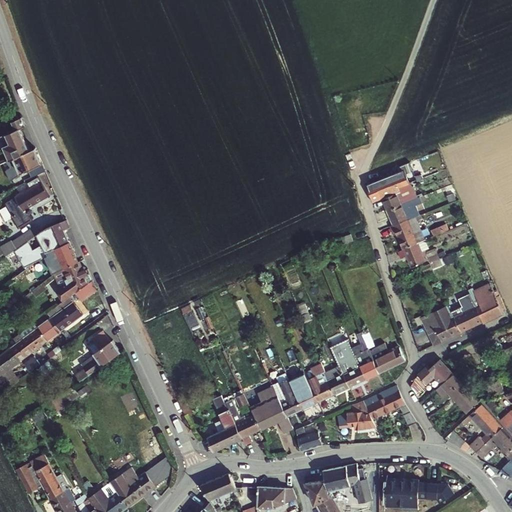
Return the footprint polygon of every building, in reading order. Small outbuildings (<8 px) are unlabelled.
[(19,129),(25,126),(21,117),(17,118),(13,109),(0,114),(0,118),(3,125),(11,121),(14,130),(6,134),(2,125),(0,126),(0,148),(1,150),(4,149),(8,159),(28,151),(19,129)] [(0,162),(0,173),(16,166),(23,181),(44,171),(39,160),(34,148),(28,151),(8,159),(0,162)] [(414,163),(402,168),(405,176),(417,171),(414,163)] [(372,199),(381,195),(399,188),(394,175),(367,186),(372,199)] [(40,183),(36,177),(11,193),(13,198),(40,183)] [(48,197),(40,183),(13,198),(5,203),(19,227),(31,220),(25,211),(48,197)] [(383,200),(387,211),(406,202),(405,201),(409,199),(412,198),(408,189),(412,187),(410,183),(399,188),(401,192),(383,200)] [(381,195),(383,200),(401,192),(399,188),(381,195)] [(387,211),(394,226),(416,216),(410,201),(409,199),(405,201),(406,202),(387,211)] [(397,233),(405,250),(422,241),(414,223),(420,220),(417,215),(416,216),(394,226),(391,227),(395,234),(397,233)] [(65,220),(59,222),(46,228),(39,233),(36,235),(41,246),(31,249),(28,241),(27,241),(24,243),(17,248),(15,250),(22,268),(35,262),(40,259),(47,256),(45,253),(53,249),(68,243),(62,230),(68,228),(65,220)] [(441,226),(433,230),(436,236),(444,233),(441,226)] [(36,235),(39,233),(35,227),(23,235),(27,241),(28,241),(36,235)] [(332,249),(354,241),(351,235),(330,243),(332,249)] [(422,241),(405,250),(400,252),(403,259),(408,257),(413,268),(430,260),(431,262),(440,258),(436,249),(430,251),(425,241),(422,241)] [(53,272),(61,268),(76,261),(68,243),(53,249),(45,253),(47,256),(40,259),(42,263),(48,260),(53,272)] [(69,297),(72,294),(90,282),(91,281),(86,268),(79,270),(76,261),(61,268),(62,269),(71,290),(65,294),(67,298),(69,297)] [(90,282),(72,294),(78,304),(96,291),(90,282)] [(481,304),(476,306),(483,322),(504,312),(492,286),(476,293),(481,304)] [(51,295),(57,305),(66,299),(59,289),(51,295)] [(454,316),(461,332),(483,322),(476,306),(472,297),(471,296),(461,300),(465,307),(461,309),(463,312),(454,316)] [(50,318),(60,332),(82,315),(69,297),(67,298),(66,299),(57,305),(46,313),(50,318)] [(428,315),(433,326),(429,327),(436,343),(461,332),(454,316),(449,305),(428,315)] [(433,326),(428,315),(424,317),(429,327),(433,326)] [(50,318),(36,328),(46,342),(60,332),(50,318)] [(46,342),(36,328),(32,323),(19,332),(33,352),(46,342)] [(77,373),(81,379),(119,353),(110,341),(109,342),(101,331),(90,339),(98,350),(80,363),(83,368),(77,373)] [(16,343),(9,348),(19,361),(33,352),(19,332),(18,333),(12,337),(16,343)] [(369,353),(378,374),(405,362),(399,349),(389,354),(384,343),(369,350),(370,352),(369,353)] [(366,380),(378,374),(369,353),(370,352),(369,350),(368,347),(356,353),(355,353),(361,366),(360,367),(366,380)] [(19,361),(9,348),(0,354),(0,375),(1,375),(10,368),(19,361)] [(511,362),(511,349),(489,361),(494,371),(511,362)] [(46,354),(49,358),(55,354),(52,350),(46,354)] [(349,387),(366,380),(360,367),(361,366),(355,353),(353,351),(336,359),(349,387)] [(31,358),(23,364),(28,371),(36,365),(31,359),(31,358)] [(317,402),(334,394),(328,380),(327,380),(323,372),(325,371),(323,365),(320,359),(312,362),(317,374),(314,376),(318,385),(311,388),(317,402)] [(334,394),(349,387),(336,359),(323,365),(325,371),(323,372),(327,380),(328,380),(334,394)] [(442,387),(453,376),(439,361),(429,370),(427,373),(425,370),(419,376),(418,375),(412,384),(415,393),(435,380),(442,387)] [(1,375),(7,383),(16,377),(16,376),(10,368),(1,375)] [(293,392),(300,410),(317,402),(311,388),(309,384),(304,371),(300,373),(301,376),(299,377),(303,387),(293,392)] [(300,410),(293,392),(285,373),(275,377),(277,381),(274,382),(275,385),(278,384),(285,400),(279,402),(285,417),(300,410)] [(453,376),(442,387),(436,391),(443,399),(448,394),(456,403),(468,392),(453,376)] [(9,387),(18,381),(16,377),(7,383),(9,387)] [(505,394),(500,382),(485,388),(491,399),(505,394)] [(215,383),(207,387),(210,393),(218,389),(215,383)] [(290,429),(285,417),(279,402),(271,384),(263,387),(267,397),(249,406),(253,414),(259,428),(276,421),(281,433),(290,429)] [(386,391),(384,392),(386,397),(398,391),(397,386),(386,391)] [(58,396),(64,405),(77,396),(71,387),(58,396)] [(245,391),(237,395),(241,404),(249,401),(245,391)] [(363,401),(372,420),(395,409),(403,424),(413,419),(398,392),(398,391),(386,397),(384,392),(373,397),(363,401)] [(468,392),(456,403),(466,414),(478,403),(468,392)] [(240,437),(259,428),(253,414),(240,420),(227,393),(221,396),(240,437)] [(191,410),(185,395),(178,398),(184,413),(191,410)] [(211,450),(240,437),(221,396),(212,401),(224,427),(216,430),(210,416),(206,417),(213,432),(205,436),(211,450)] [(354,430),(375,428),(372,420),(363,401),(357,404),(356,404),(359,411),(346,412),(347,414),(339,415),(340,428),(350,427),(350,425),(353,425),(354,430)] [(502,428),(481,406),(469,417),(486,435),(481,440),(477,440),(469,447),(475,453),(502,428)] [(463,423),(462,424),(465,427),(471,422),(468,418),(463,423)] [(298,451),(320,445),(315,430),(301,434),(299,428),(292,430),(294,438),(298,451)] [(511,460),(511,439),(505,432),(502,428),(475,453),(480,458),(495,445),(511,461),(511,460)] [(41,486),(48,499),(63,491),(68,489),(60,475),(55,478),(44,456),(26,465),(28,469),(26,470),(24,466),(15,471),(27,493),(41,486)] [(511,460),(511,461),(500,471),(504,473),(510,476),(511,474),(511,472),(510,471),(511,469),(511,460)] [(341,511),(332,494),(327,495),(326,489),(354,484),(356,489),(358,501),(373,498),(369,476),(361,477),(359,462),(326,467),(302,480),(303,484),(307,491),(307,495),(312,504),(317,503),(318,507),(320,511),(341,511)] [(228,471),(199,483),(205,500),(235,488),(228,471)] [(116,493),(126,507),(146,493),(136,479),(129,484),(121,472),(108,480),(109,481),(116,493)] [(144,472),(136,479),(146,493),(155,486),(144,472)] [(418,477),(382,477),(382,503),(399,503),(399,508),(418,508),(418,477)] [(453,496),(453,480),(425,481),(426,497),(453,496)] [(94,510),(95,511),(119,511),(126,507),(116,493),(109,481),(85,497),(86,500),(94,510)] [(296,503),(297,485),(256,485),(256,503),(296,503)] [(70,505),(75,503),(68,489),(63,491),(70,505)] [(70,505),(63,491),(48,499),(55,511),(64,511),(72,508),(76,506),(75,503),(70,505)] [(77,507),(79,511),(95,511),(94,510),(86,500),(77,507)]
